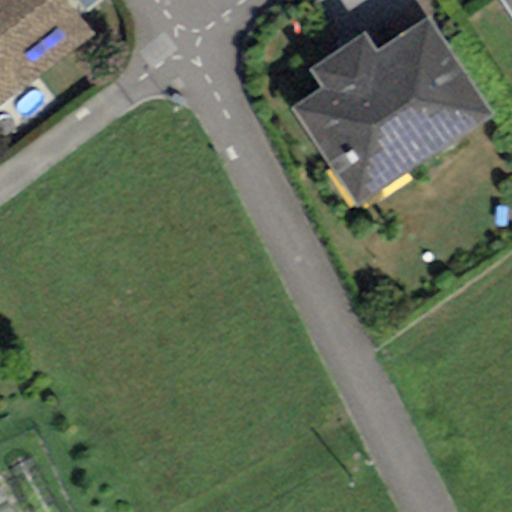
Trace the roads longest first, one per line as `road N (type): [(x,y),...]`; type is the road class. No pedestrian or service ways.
road 1 (residential): [(190,38),(428,511)]
road 2 (residential): [(190,38),(0,187)]
